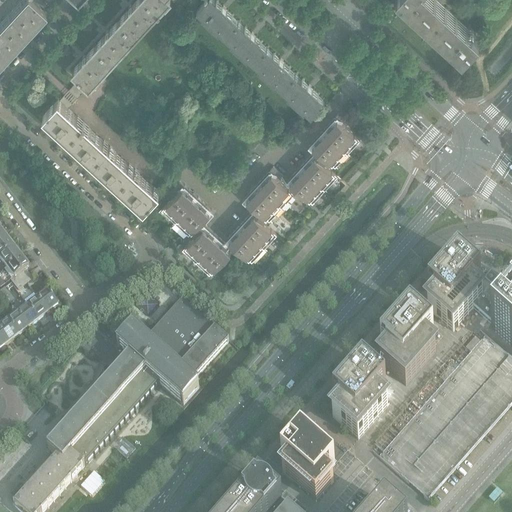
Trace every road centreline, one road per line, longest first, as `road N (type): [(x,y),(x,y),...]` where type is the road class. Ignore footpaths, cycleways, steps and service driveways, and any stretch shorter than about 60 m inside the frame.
road 1 (tertiary): [(452,158),(149,511)]
road 2 (tertiary): [(172,511),(469,173)]
road 3 (residential): [(88,310),(154,257),(0,106)]
road 4 (tertiary): [(325,42),(452,158)]
road 5 (tertiary): [(473,134),(349,18)]
road 6 (residential): [(0,195),(88,310)]
road 7 (residential): [(81,0),(0,90)]
